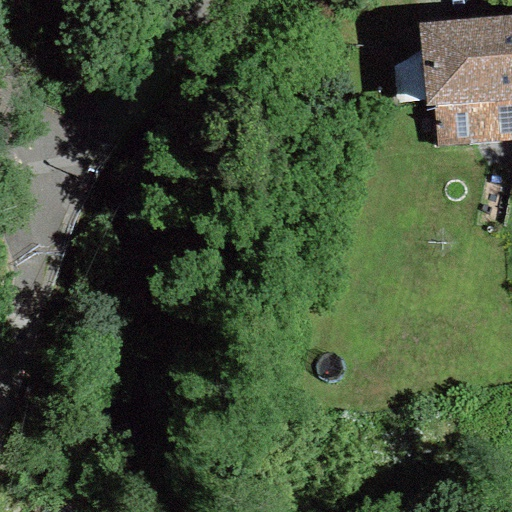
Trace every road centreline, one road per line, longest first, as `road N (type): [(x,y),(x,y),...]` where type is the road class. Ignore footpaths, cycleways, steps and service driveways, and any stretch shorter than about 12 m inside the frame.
road 1 (unclassified): [(214,0),(179,48),(50,175)]
road 2 (unclassified): [(0,391),(50,175)]
